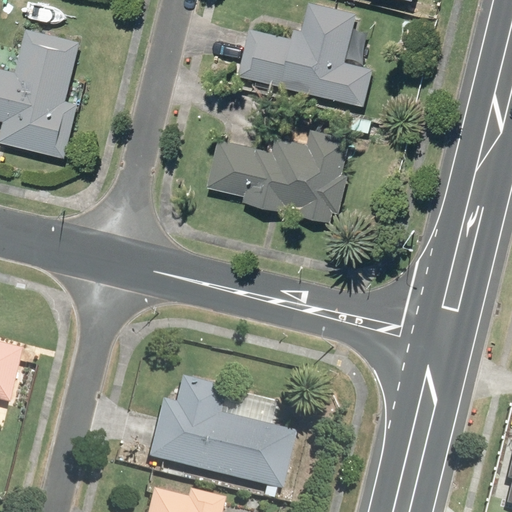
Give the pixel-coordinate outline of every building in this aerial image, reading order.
[(241,31),(232,80),(365,104),(371,69),(347,65),(356,13),(306,4),(300,36),(290,34),(289,40),(241,31)] [(65,102),(76,43),(21,33),(13,75),(0,72),(0,145),(63,157),(73,104),(65,102)] [(215,141),(203,183),(243,194),(242,199),(331,224),(344,178),(339,176),(349,140),(309,129),(305,144),(282,137),(276,158),(215,141)] [(31,349),(0,341),(0,405),(2,399),(18,403),(31,349)] [(172,399),(158,458),(290,489),(304,431),(230,414),(236,388),(191,377),(184,402),(172,399)] [(231,511),(235,499),(198,490),(197,497),(162,489),(156,511),(231,511)]
